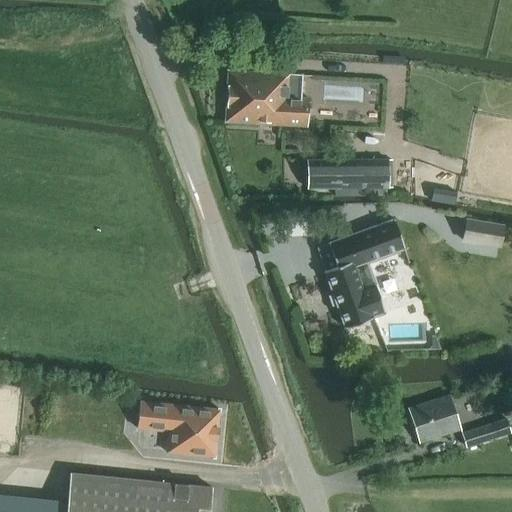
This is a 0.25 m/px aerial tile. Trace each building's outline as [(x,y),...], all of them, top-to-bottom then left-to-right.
[(400,64),(401,57),(390,56),(389,63),(400,64)] [(288,98),(289,74),(230,70),(226,122),(307,127),(309,100),(288,98)] [(364,125),(378,126),(382,88),(368,87),(364,125)] [(443,153),(463,161),(468,151),(447,142),(443,153)] [(389,159),(306,160),(307,189),(389,188),(389,159)] [(405,248),(394,217),(328,241),(337,265),(325,269),(346,327),(386,313),(375,284),(365,288),(357,265),(405,248)] [(501,248),(505,224),(466,218),(462,241),(501,248)] [(461,427),(450,393),(408,408),(420,441),(461,427)] [(215,457),(220,409),(140,401),(137,428),(169,431),(167,453),(215,457)] [(511,432),(507,418),(461,432),(465,447),(511,432)] [(0,495),(0,511),(213,511),(216,487),(72,472),(68,502),(0,495)]
